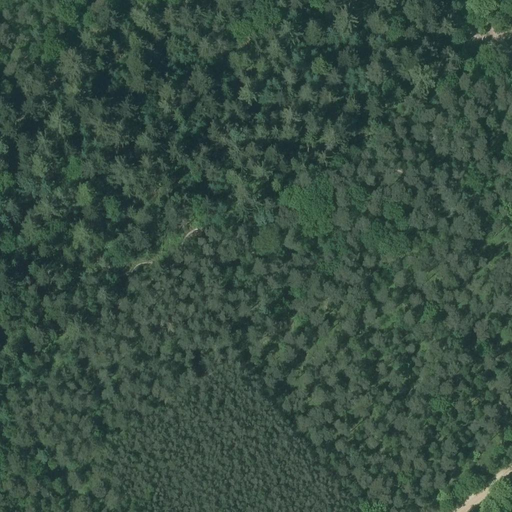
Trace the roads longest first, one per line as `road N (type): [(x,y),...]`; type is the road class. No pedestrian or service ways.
road 1 (track): [(0,429),(32,476),(60,477),(511,169)]
road 2 (track): [(157,0),(91,38),(72,80),(0,133)]
road 3 (track): [(373,0),(348,20),(301,32),(191,0)]
